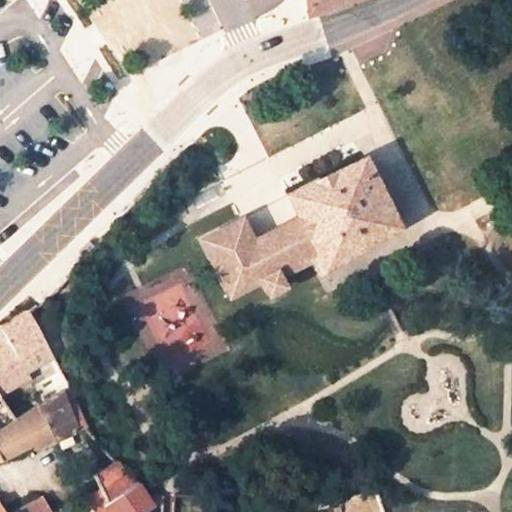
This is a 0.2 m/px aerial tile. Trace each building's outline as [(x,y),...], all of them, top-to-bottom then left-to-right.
[(341,2),(340,0),(306,0),(308,14),(341,2)] [(317,254),(309,259),(316,270),(396,227),(361,161),(287,195),(299,217),(317,254)] [(317,254),(299,217),(252,241),(240,218),(200,239),(228,295),(260,279),(267,293),(282,285),(277,275),(309,259),(317,254)] [(0,395),(30,377),(26,371),(50,356),(28,314),(6,327),(0,330),(0,395)] [(59,391),(77,430),(84,427),(66,387),(59,391)] [(77,430),(59,391),(14,419),(0,427),(0,457),(30,442),(36,447),(77,430)] [(127,474),(115,461),(93,475),(99,489),(127,474)] [(140,511),(150,505),(144,496),(136,484),(127,474),(99,489),(86,496),(96,511),(140,511)] [(15,511),(47,511),(40,498),(15,511)]
